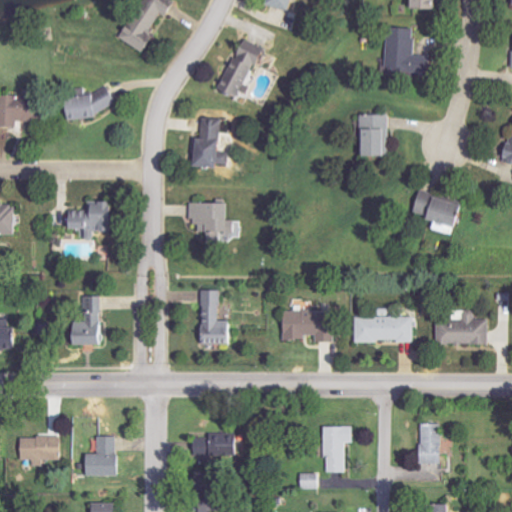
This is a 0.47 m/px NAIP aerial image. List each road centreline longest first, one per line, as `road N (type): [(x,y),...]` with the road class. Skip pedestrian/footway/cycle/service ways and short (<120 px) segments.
road 1 (tertiary): [(0,384),(511,386)]
road 2 (residential): [(222,0),(158,115),(154,386)]
road 3 (residential): [(473,0),(473,58),(447,153)]
road 4 (residential): [(0,167),(153,169)]
road 5 (residential): [(385,511),(387,386)]
road 6 (residential): [(154,386),(155,511)]
